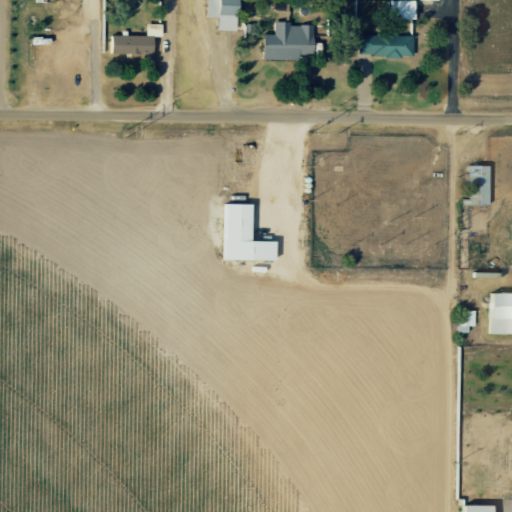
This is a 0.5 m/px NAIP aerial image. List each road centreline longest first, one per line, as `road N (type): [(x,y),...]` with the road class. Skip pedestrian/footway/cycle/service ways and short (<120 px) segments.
road 1 (residential): [(511,130),(0,126)]
road 2 (residential): [(408,0),(405,133)]
